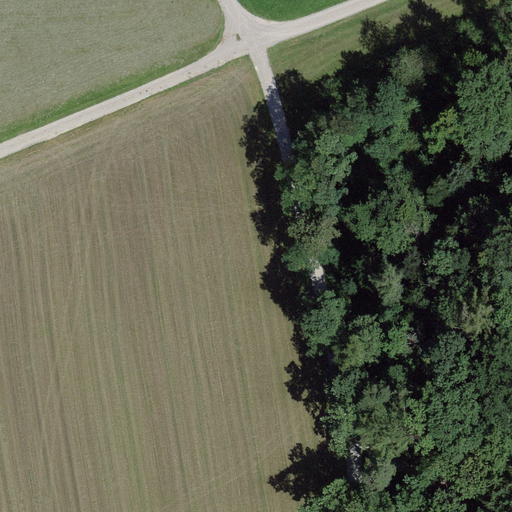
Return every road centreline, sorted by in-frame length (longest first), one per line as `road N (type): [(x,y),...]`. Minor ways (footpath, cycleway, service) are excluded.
road 1 (track): [(227,0),(260,57),(285,147),(355,446),(358,511)]
road 2 (track): [(369,0),(303,27),(249,36),(211,63),(0,151)]
road 3 (track): [(355,446),(438,485),(471,511)]
